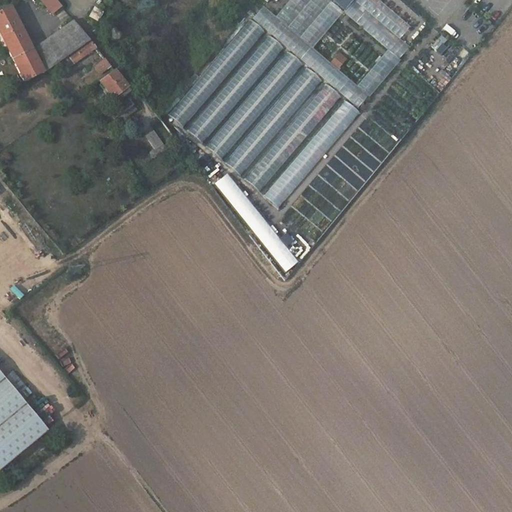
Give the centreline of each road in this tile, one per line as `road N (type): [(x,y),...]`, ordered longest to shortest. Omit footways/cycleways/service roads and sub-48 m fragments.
road 1 (track): [(0,302),(163,192),(224,187)]
road 2 (track): [(0,503),(80,442),(0,333)]
